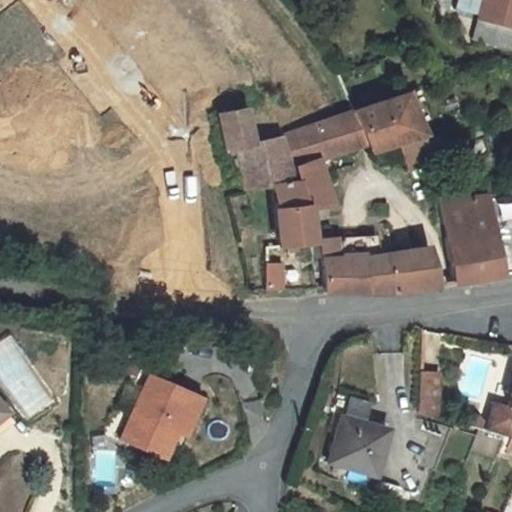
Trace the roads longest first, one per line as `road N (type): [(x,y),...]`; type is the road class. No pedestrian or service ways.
road 1 (unclassified): [(50,0),(180,160),(183,315)]
road 2 (unclassified): [(511,293),(312,315)]
road 3 (unclassified): [(183,315),(79,312),(0,295)]
road 4 (residential): [(266,459),(312,315)]
road 5 (unclassified): [(312,315),(183,315)]
road 6 (residential): [(153,511),(266,459)]
